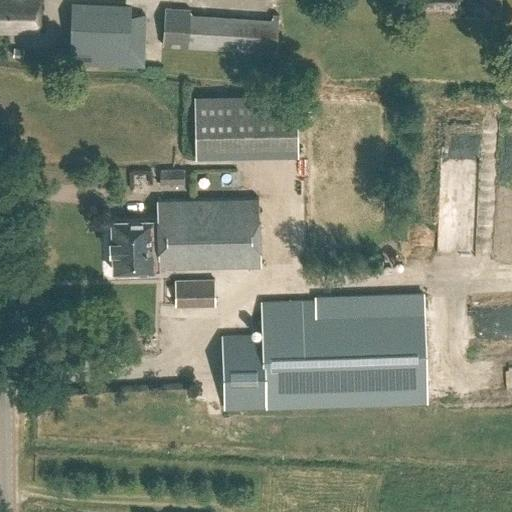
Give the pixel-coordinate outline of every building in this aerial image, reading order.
[(39,0),(0,0),(0,32),(39,33),(39,0)] [(191,9),(165,7),(162,46),(276,54),(279,14),(272,14),(272,20),(190,15),(191,9)] [(146,14),(71,11),(69,63),(143,66),(144,50),(146,14)] [(295,154),(294,93),(191,95),(193,157),(295,154)] [(501,247),(511,247),(511,156),(500,156),(498,202),(502,202),(501,247)] [(183,170),(160,170),(161,185),(184,185),(183,170)] [(261,265),(259,197),(156,199),(156,217),(111,218),(112,271),(160,270),(160,267),(261,265)] [(177,276),(177,290),(217,290),(217,277),(177,276)] [(219,292),(178,293),(178,307),(220,306),(219,292)] [(426,400),(423,296),(261,301),(262,333),(222,334),(224,406),(265,404),(426,400)]
